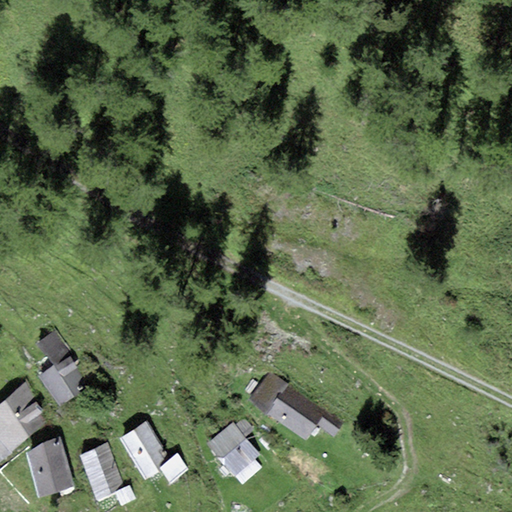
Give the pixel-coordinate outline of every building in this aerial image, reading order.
[(49,369),(40,374),(59,405),(89,387),(69,357),(73,353),(54,331),(37,343),(55,365),(49,369)] [(267,416),(269,412),(289,384),(269,373),(250,398),(267,416)] [(25,382),(0,403),(0,460),(47,422),(25,382)] [(314,400),(289,384),(269,412),(305,441),(316,424),(326,409),(314,400)] [(343,421),(326,409),(316,424),(333,435),(343,421)] [(147,421),(119,439),(145,479),(161,469),(169,482),(179,475),(188,468),(176,452),(170,456),(147,421)] [(231,422),(206,444),(233,477),(236,474),(242,482),(260,467),(254,459),(258,455),(245,438),(231,422)] [(74,486),(60,436),(27,454),(40,497),(51,493),(74,486)] [(107,444),(80,454),(98,497),(116,490),(123,506),(130,503),(136,501),(129,485),(124,486),(107,444)]
